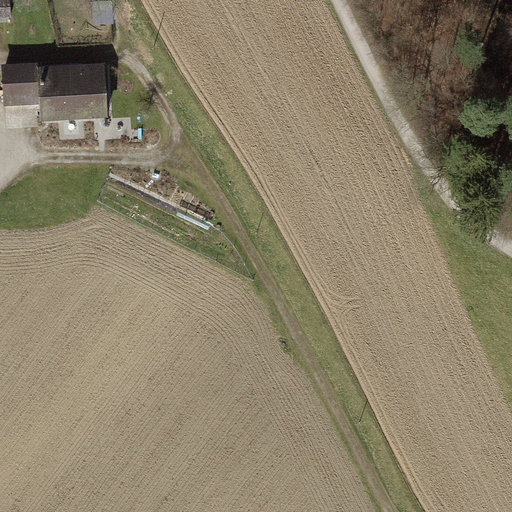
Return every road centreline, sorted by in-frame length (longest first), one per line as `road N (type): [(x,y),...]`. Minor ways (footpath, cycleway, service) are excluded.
road 1 (track): [(387,511),(203,178),(162,159),(0,154)]
road 2 (track): [(511,250),(458,209),(343,0)]
